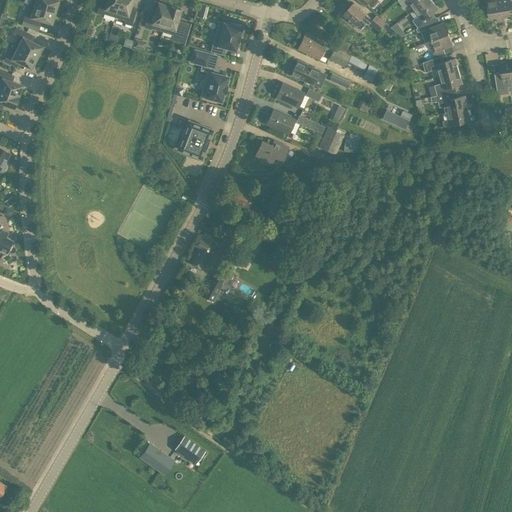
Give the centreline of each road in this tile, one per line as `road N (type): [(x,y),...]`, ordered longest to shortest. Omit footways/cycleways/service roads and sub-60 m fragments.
road 1 (residential): [(125,347),(224,162),(269,14)]
road 2 (track): [(324,511),(222,441),(122,352)]
road 3 (unclassified): [(30,511),(125,347)]
road 4 (residential): [(24,139),(78,0)]
road 5 (residential): [(36,286),(24,139)]
